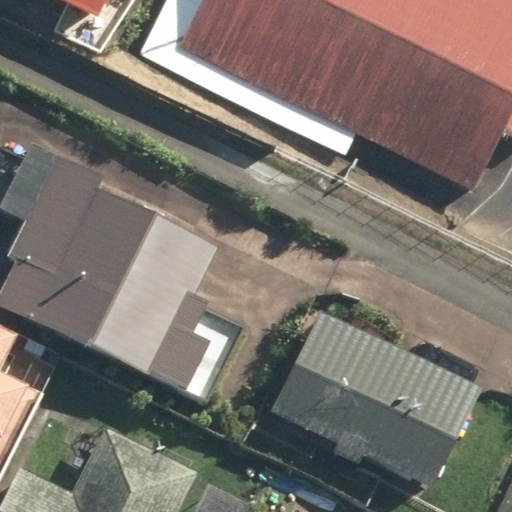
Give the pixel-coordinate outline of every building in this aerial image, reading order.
[(511,143),(511,0),(193,0),(170,45),(480,204),(511,143)] [(225,252),(66,164),(31,226),(0,282),(0,306),(149,389),(152,383),(195,305),(225,252)] [(250,336),(195,305),(152,383),(207,413),(250,336)] [(272,413),(343,451),(335,465),(359,478),(367,465),(430,499),(482,403),(325,317),(272,413)] [(0,336),(0,501),(18,466),(5,460),(42,386),(4,367),(16,345),(0,336)] [(185,511),(200,484),(98,431),(66,494),(24,473),(3,511),(185,511)]
